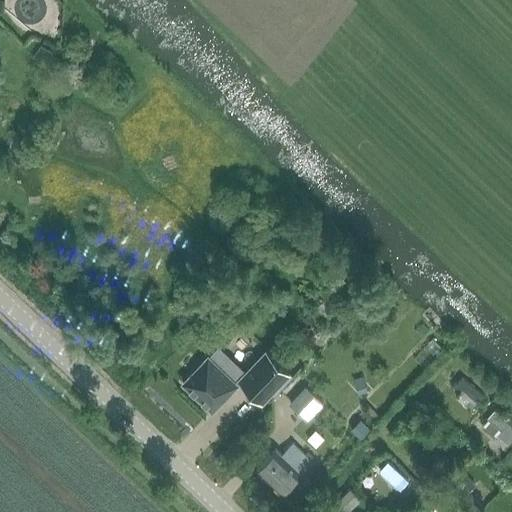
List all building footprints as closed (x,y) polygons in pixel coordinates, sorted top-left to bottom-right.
[(228,376),(208,357),(183,383),(212,410),(237,384),(240,381),(262,402),(290,373),(267,351),(246,373),(238,366),(228,376)] [(436,380),(471,412),(485,397),(450,365),(436,380)] [(368,391),(365,381),(356,384),(360,394),(368,391)] [(304,387),(287,405),(305,422),(322,405),(304,387)] [(511,424),(495,406),(478,422),(501,447),(511,437),(511,424)] [(418,473),(434,457),(406,431),(390,447),(418,473)] [(282,494),(313,462),(298,449),(297,450),(291,444),(281,455),(275,449),(256,469),(282,494)] [(373,470),(395,491),(406,478),(385,458),(373,470)] [(448,479),(466,511),(469,511),(482,505),(463,471),(448,479)] [(442,511),(429,497),(416,509),(418,511),(442,511)]
